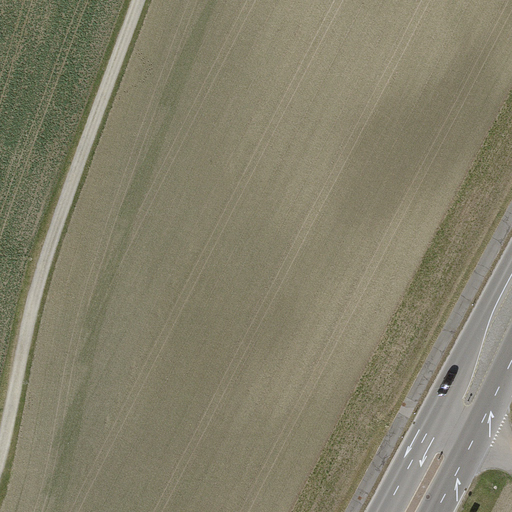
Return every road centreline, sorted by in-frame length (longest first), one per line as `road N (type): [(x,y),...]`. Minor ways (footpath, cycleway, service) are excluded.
road 1 (track): [(141,0),(39,284),(0,449)]
road 2 (secondary): [(457,425),(511,307)]
